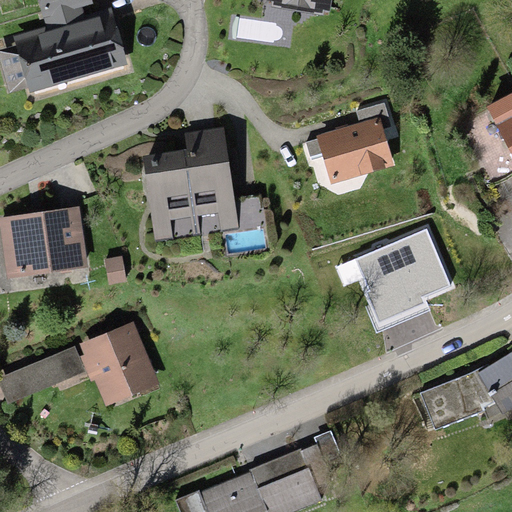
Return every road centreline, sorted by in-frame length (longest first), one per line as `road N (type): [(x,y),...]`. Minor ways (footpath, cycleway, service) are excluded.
road 1 (residential): [(71,511),(511,316)]
road 2 (residential): [(188,0),(188,77),(146,114),(0,182)]
